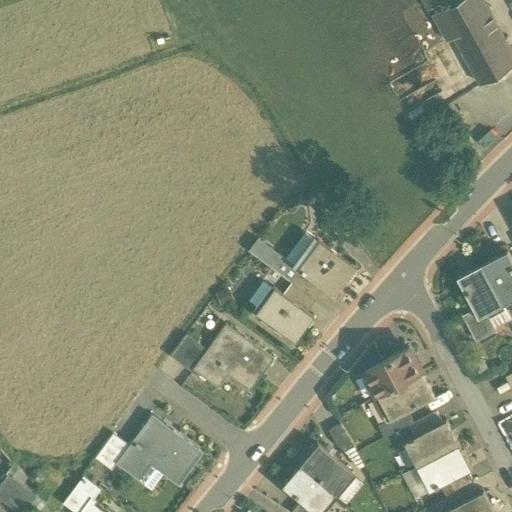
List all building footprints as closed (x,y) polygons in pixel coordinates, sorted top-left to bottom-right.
[(510,63),(476,0),(449,0),(425,13),(440,40),(447,36),(472,83),(510,63)] [(353,266),(312,238),(302,253),(305,255),(296,268),(293,266),(291,268),(295,271),(321,288),(332,296),(353,266)] [(251,239),(244,252),(280,270),(286,257),(251,239)] [(511,260),(507,251),(483,264),(502,301),(503,301),(505,304),(511,300),(511,260)] [(483,264),(457,277),(474,309),(463,315),(476,340),(495,330),(486,313),(505,304),(503,301),(502,301),(483,264)] [(295,271),(288,280),(313,299),(321,288),(295,271)] [(313,299),(288,280),(279,292),(304,310),(313,299)] [(279,292),(269,285),(268,287),(271,289),(256,310),(253,308),(252,309),(293,338),(310,314),(304,310),(279,292)] [(241,336),(223,324),(225,322),(223,321),(204,347),(190,367),(191,368),(213,383),(214,382),(213,381),(224,365),(251,384),(271,354),(243,334),(241,336)] [(204,347),(184,334),(168,355),(189,370),(191,368),(190,367),(204,347)] [(383,360),(373,340),(350,368),(354,376),(365,370),(365,369),(383,360)] [(383,360),(365,369),(365,370),(375,388),(378,394),(422,371),(409,347),(383,360)] [(422,371),(378,394),(381,399),(391,418),(391,419),(408,410),(435,396),(422,371)] [(375,388),(361,396),(364,400),(363,401),(364,402),(378,394),(375,388)] [(378,394),(364,402),(366,407),(381,399),(378,394)] [(414,421),(408,424),(414,435),(442,421),(436,409),(414,421)] [(408,410),(391,419),(391,418),(378,425),(384,437),(408,424),(414,421),(408,410)] [(201,451),(150,414),(128,444),(114,462),(115,462),(135,478),(136,477),(145,464),(142,461),(148,453),(165,466),(163,469),(179,481),(201,451)] [(414,435),(405,440),(417,465),(459,443),(446,419),(442,421),(414,435)] [(340,423),(327,430),(335,445),(342,451),(352,446),(340,423)] [(111,432),(93,456),(110,468),(115,462),(114,462),(128,444),(111,432)] [(350,471),(316,442),(298,464),(332,493),(350,471)] [(459,443),(417,465),(430,489),(440,484),(468,470),(472,467),(459,443)] [(165,466),(148,453),(142,461),(145,464),(136,477),(149,487),(163,469),(165,466)] [(316,511),(332,493),(298,464),(280,485),(299,501),(311,511),(316,511)] [(468,470),(440,484),(446,495),(474,481),(468,470)] [(6,474),(0,482),(0,499),(1,501),(15,481),(6,474)] [(99,488),(80,474),(63,497),(80,510),(89,496),(92,498),(99,488)] [(15,481),(1,501),(11,508),(25,489),(15,481)] [(25,489),(11,508),(16,511),(22,511),(35,496),(25,489)] [(483,490),(443,511),(490,511),(488,508),(492,506),(483,490)] [(110,511),(92,498),(89,496),(80,510),(77,511),(110,511)] [(311,511),(299,501),(289,511),(311,511)]
